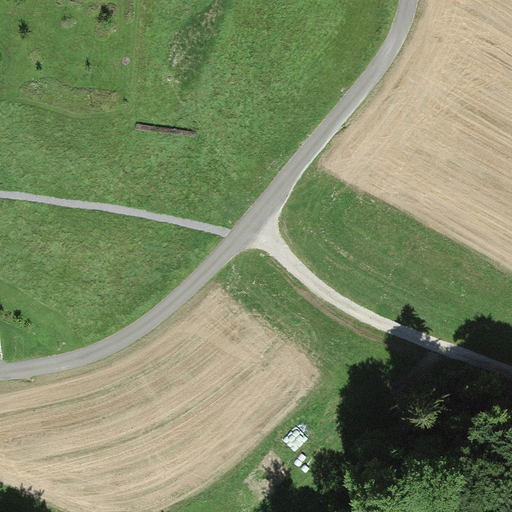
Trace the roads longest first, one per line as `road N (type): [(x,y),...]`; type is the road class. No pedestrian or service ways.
road 1 (unclassified): [(0,373),(95,354),(161,310),(248,224),(372,76),(409,0)]
road 2 (track): [(248,224),(343,306),(511,376)]
